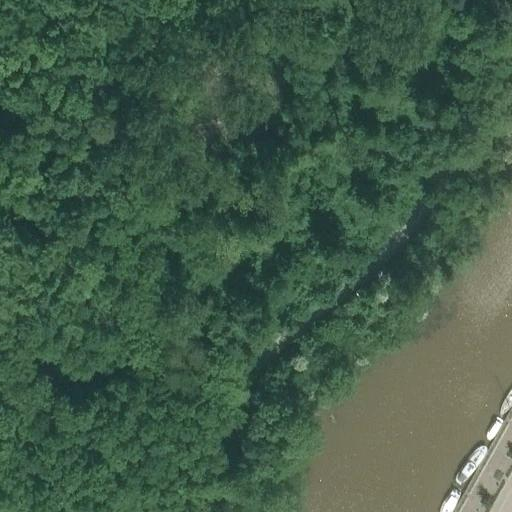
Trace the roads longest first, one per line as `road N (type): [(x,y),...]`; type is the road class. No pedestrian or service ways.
road 1 (unclassified): [(204,511),(216,434),(238,388),(392,249),(441,185),(511,60)]
road 2 (track): [(153,511),(0,331)]
